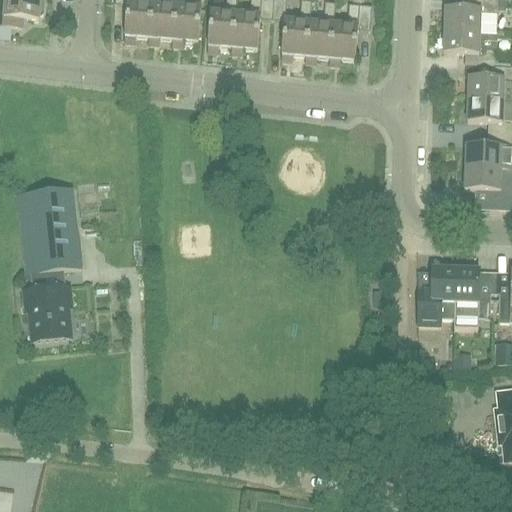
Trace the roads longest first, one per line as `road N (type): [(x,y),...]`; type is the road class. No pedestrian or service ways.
road 1 (residential): [(391,500),(315,480),(0,440)]
road 2 (residential): [(84,72),(409,110)]
road 3 (residential): [(391,500),(402,462),(406,244),(415,220)]
